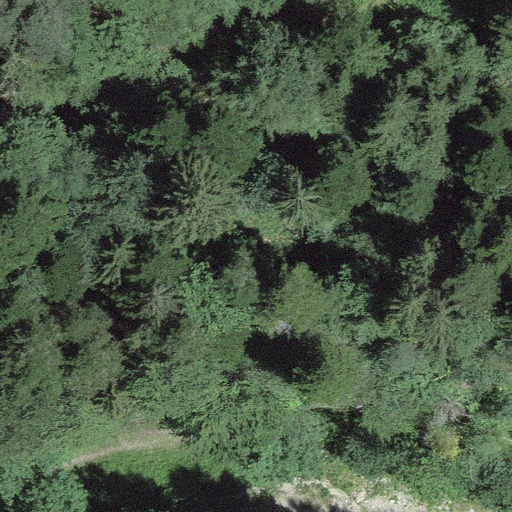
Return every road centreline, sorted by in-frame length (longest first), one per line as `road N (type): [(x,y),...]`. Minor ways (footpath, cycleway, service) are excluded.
road 1 (track): [(0,123),(197,47),(379,0)]
road 2 (track): [(0,475),(29,455),(235,461),(349,507)]
